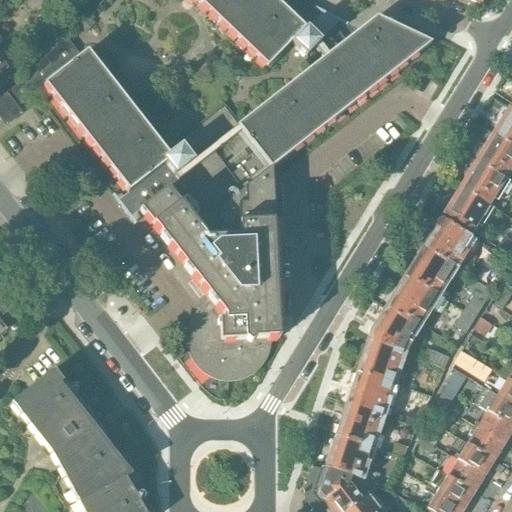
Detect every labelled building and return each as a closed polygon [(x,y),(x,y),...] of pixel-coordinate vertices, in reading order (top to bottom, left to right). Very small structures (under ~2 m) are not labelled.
[(305,29),(275,0),(196,0),(267,68),(291,43),(306,58),(321,42),(320,40),(331,29),(319,18),(308,29),(306,28),(305,29)] [(430,45),(375,19),(236,127),(258,154),(231,175),(214,153),(197,166),(141,210),(215,305),(202,316),(195,326),(192,337),(192,348),(196,359),(203,368),(213,374),(224,377),(235,377),(246,373),(255,366),(261,356),(264,345),(265,340),(279,339),(270,170),(430,45)] [(44,86),(141,210),(197,166),(181,146),(168,156),(87,53),(80,57),(65,38),(7,94),(17,107),(44,86)] [(0,75),(9,68),(0,55),(0,88),(6,83),(0,75)] [(0,99),(0,119),(4,125),(5,126),(20,115),(6,95),(0,99)] [(199,155),(237,125),(224,109),(186,139),(199,155)] [(493,137),(511,148),(511,110),(510,110),(508,113),(506,112),(502,118),(504,120),(493,137)] [(505,181),(511,170),(511,148),(493,137),(492,139),(489,139),(485,145),(487,147),(476,164),(505,181)] [(489,208),(505,181),(476,164),(475,166),(473,165),(469,172),(470,174),(460,191),(489,208)] [(489,208),(460,191),(459,192),(456,192),(452,199),(453,201),(443,217),(472,235),(489,208)] [(434,232),(423,249),(457,271),(468,254),(475,242),(441,220),(440,223),(437,223),(433,230),(434,232)] [(511,242),(504,237),(497,249),(511,258),(511,242)] [(416,261),(405,278),(440,299),(457,271),(423,249),(422,251),(419,252),(415,258),(416,261)] [(440,299),(405,278),(404,280),(401,280),(397,287),(398,289),(385,311),(399,320),(402,315),(422,327),(440,299)] [(473,297),(463,313),(475,321),(492,292),(480,285),(473,297)] [(2,305),(0,306),(0,336),(16,324),(2,305)] [(367,343),(406,356),(408,350),(422,327),(402,315),(399,320),(385,311),(384,312),(382,312),(378,318),(378,321),(371,333),(367,343)] [(475,321),(463,313),(453,328),(465,336),(475,321)] [(473,331),(485,339),(492,327),(481,319),(473,331)] [(395,388),(406,356),(367,343),(361,362),(358,363),(355,374),(395,388)] [(413,357),(445,370),(450,359),(427,349),(425,352),(416,349),(413,357)] [(461,355),(457,362),(466,368),(471,361),(461,355)] [(511,385),(511,362),(509,366),(508,365),(501,378),(505,380),(504,381),(511,385)] [(144,511),(143,510),(140,511),(136,511),(93,433),(99,429),(87,415),(82,418),(58,387),(63,383),(53,372),(11,405),(51,456),(82,511),(144,511)] [(346,407),(385,419),(395,388),(355,374),(351,384),(353,387),(346,407)] [(511,407),(511,385),(504,381),(497,393),(494,390),(491,394),(491,395),(511,407)] [(510,429),(511,426),(511,407),(491,395),(491,394),(489,392),(478,408),(485,412),(484,413),(510,429)] [(452,403),(441,397),(436,405),(447,410),(452,403)] [(374,450),(385,419),(346,407),(341,425),(337,426),(334,438),(374,450)] [(500,445),(510,429),(484,413),(477,425),(474,423),(471,427),(500,445)] [(423,421),(409,417),(406,426),(420,430),(423,421)] [(403,434),(417,439),(420,430),(406,426),(403,434)] [(490,461),(500,445),(471,427),(469,431),(472,433),(464,445),(490,461)] [(326,470),(378,486),(388,490),(393,479),(367,471),(374,450),(334,438),(331,448),(332,450),(326,470)] [(420,439),(416,445),(429,454),(433,448),(420,439)] [(480,477),(490,461),(464,445),(457,457),(454,455),(451,459),(480,477)] [(470,493),(480,477),(451,459),(449,463),(452,465),(445,476),(444,477),(470,493)] [(328,511),(346,511),(377,489),(378,486),(326,470),(323,469),(320,479),(322,480),(321,484),(319,483),(315,494),(322,503),(324,502),(328,507),(326,509),(328,511)] [(460,509),(470,493),(444,477),(445,476),(439,473),(432,486),(434,487),(431,491),(460,509)] [(377,489),(346,511),(378,511),(367,498),(377,490),(377,489)] [(458,511),(460,509),(431,491),(429,495),(432,497),(424,509),(429,511),(458,511)] [(394,494),(388,493),(385,499),(394,505),(398,497),(394,494)] [(406,511),(410,505),(398,497),(394,505),(406,511)]
